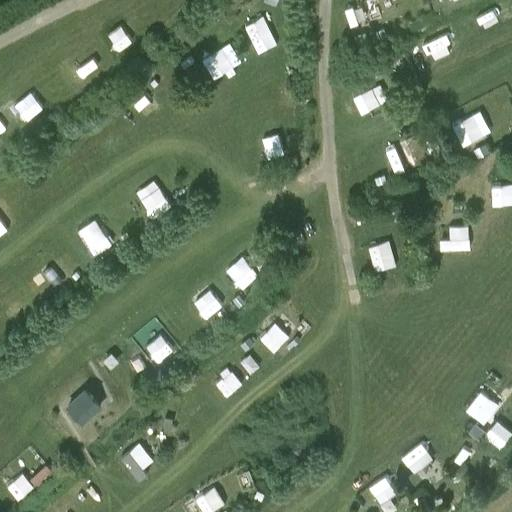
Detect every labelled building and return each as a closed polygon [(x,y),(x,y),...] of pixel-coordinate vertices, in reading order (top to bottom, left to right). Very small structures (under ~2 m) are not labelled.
[(339,33),(371,26),(366,2),(334,8),(339,33)] [(434,61),(458,52),(449,29),(425,39),(434,61)] [(366,34),(357,37),(359,44),(368,41),(366,34)] [(359,90),(366,107),(393,96),(387,79),(359,90)] [(408,139),(382,145),(389,172),(415,166),(408,139)] [(478,157),(489,152),(485,143),(473,148),(478,157)] [(295,156),(289,157),(290,165),(297,163),(295,156)] [(384,174),(375,177),(377,183),(386,180),(384,174)] [(152,216),(168,204),(155,188),(140,200),(152,216)] [(0,237),(9,232),(0,215),(0,237)] [(450,236),(438,237),(439,248),(472,247),(472,226),(449,226),(450,236)] [(366,246),(374,270),(385,266),(376,242),(366,246)] [(242,291),(259,276),(241,256),(224,271),(242,291)] [(193,297),(204,315),(221,304),(211,287),(193,297)] [(108,348),(115,361),(126,355),(130,362),(146,352),(135,332),(108,348)] [(462,407),(480,421),(501,395),(484,381),(462,407)] [(207,386),(189,400),(201,415),(219,401),(207,386)] [(86,388),(68,404),(82,419),(100,403),(86,388)] [(171,426),(173,417),(165,415),(163,425),(171,426)] [(135,439),(116,456),(133,476),(152,459),(135,439)] [(34,472),(45,461),(30,447),(20,458),(34,472)] [(49,472),(52,469),(46,463),(43,466),(49,472)]
